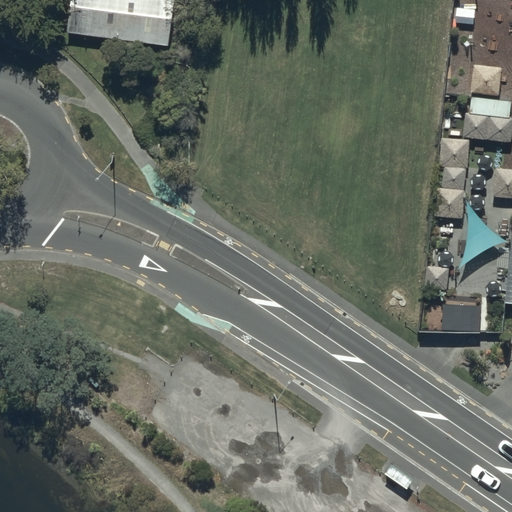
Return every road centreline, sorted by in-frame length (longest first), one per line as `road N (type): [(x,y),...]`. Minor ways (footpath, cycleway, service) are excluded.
road 1 (tertiary): [(511,472),(236,284),(151,240),(38,203)]
road 2 (tertiary): [(0,83),(21,92),(51,131),(51,181),(38,203)]
